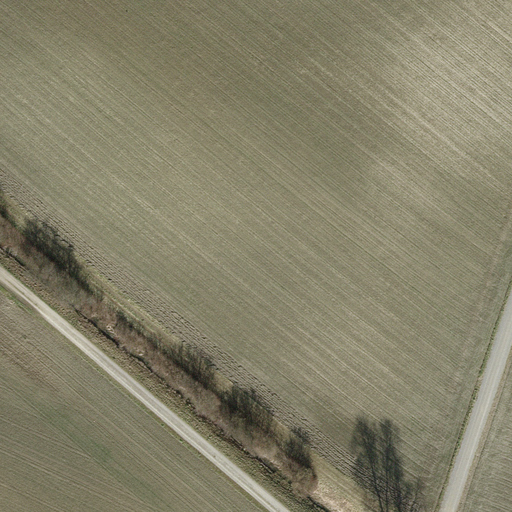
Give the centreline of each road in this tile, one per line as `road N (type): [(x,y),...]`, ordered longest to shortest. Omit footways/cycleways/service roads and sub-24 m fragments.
road 1 (track): [(0,194),(122,304),(381,511)]
road 2 (track): [(0,276),(278,511)]
road 3 (track): [(451,511),(511,326)]
